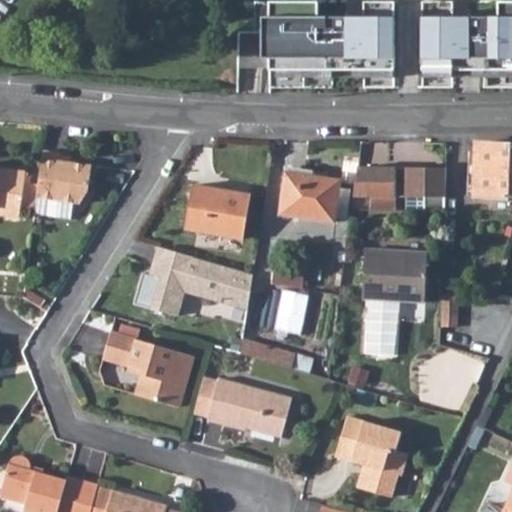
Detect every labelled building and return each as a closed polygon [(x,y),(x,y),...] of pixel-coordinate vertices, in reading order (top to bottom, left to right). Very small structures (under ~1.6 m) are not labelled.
[(270,70),(394,70),(394,1),(364,1),(364,17),(319,17),(319,1),(311,1),(283,1),(270,1),(270,70)] [(422,1),(422,70),(511,69),(511,1),(498,1),(498,17),(453,17),(453,1),(422,1)] [(267,29),(242,29),(242,61),(266,62),(267,29)] [(474,194),(511,196),(511,142),(476,141),(474,194)] [(43,182),(40,200),(75,206),(82,207),(91,197),(94,168),(62,164),(63,156),(47,154),(43,182)] [(447,208),(448,164),(408,165),(409,194),(428,194),(428,208),(447,208)] [(360,165),(357,195),(374,195),(375,209),(400,208),(400,194),(399,165),(360,165)] [(399,165),(400,194),(409,194),(408,165),(399,165)] [(0,214),(23,217),(24,204),(28,181),(29,172),(0,167),(0,214)] [(285,172),(280,214),(335,222),(341,180),(285,172)] [(28,181),(24,204),(39,205),(40,200),(43,182),(28,181)] [(194,185),(187,228),(244,237),(251,194),(194,185)] [(75,206),(40,200),(39,205),(37,218),(73,223),(75,206)] [(368,239),(366,296),(368,297),(401,298),(429,299),(431,241),(368,239)] [(145,272),(137,303),(182,313),(187,291),(218,298),(214,312),(247,320),(259,270),(162,247),(156,274),(145,272)] [(124,259),(103,292),(126,299),(144,271),(124,259)] [(306,333),(312,293),(285,289),(279,329),(306,333)] [(103,292),(92,308),(117,315),(126,299),(103,292)] [(446,296),(445,327),(461,328),(462,297),(446,296)] [(401,298),(368,297),(368,352),(397,353),(401,298)] [(112,330),(105,354),(131,363),(130,368),(145,372),(139,393),(180,406),(196,355),(112,330)] [(247,339),(244,353),(299,366),(303,352),(247,339)] [(206,376),(197,411),(211,415),(210,418),(239,426),(240,423),(283,436),(294,398),(221,377),(221,380),(206,376)] [(361,477),(358,488),(394,498),(400,478),(404,479),(411,455),(398,450),(403,433),(349,417),(336,458),(368,469),(370,473),(361,477)] [(27,511),(93,511),(101,486),(102,486),(70,476),(68,482),(35,472),(35,465),(32,461),(28,457),(22,457),(17,458),(12,462),(2,497),(30,506),(27,511)] [(101,486),(93,511),(110,511),(117,491),(101,486)] [(110,511),(174,511),(172,511),(172,508),(154,502),(153,505),(135,500),(136,497),(117,491),(110,511)]
